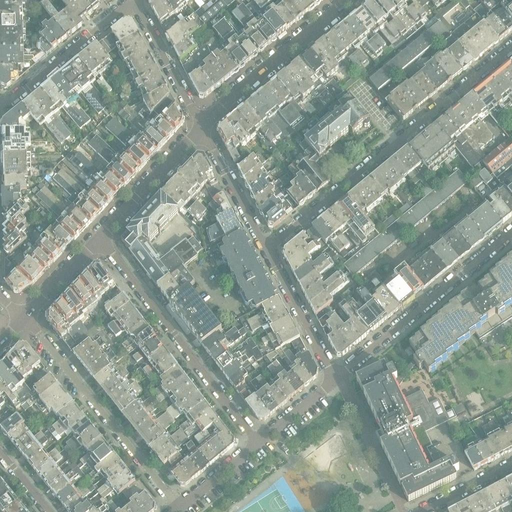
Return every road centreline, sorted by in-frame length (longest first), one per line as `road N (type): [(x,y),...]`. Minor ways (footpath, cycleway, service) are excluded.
road 1 (residential): [(266,250),(511,47)]
road 2 (residential): [(98,237),(257,442)]
road 3 (residential): [(24,317),(177,508)]
road 4 (residential): [(511,235),(336,379)]
road 5 (residential): [(199,126),(346,0)]
road 6 (residential): [(133,0),(0,103)]
road 7 (residential): [(98,237),(199,126)]
road 8 (residential): [(336,379),(266,250)]
road 9 (residential): [(199,126),(133,0)]
road 10 (residential): [(266,250),(199,126)]
